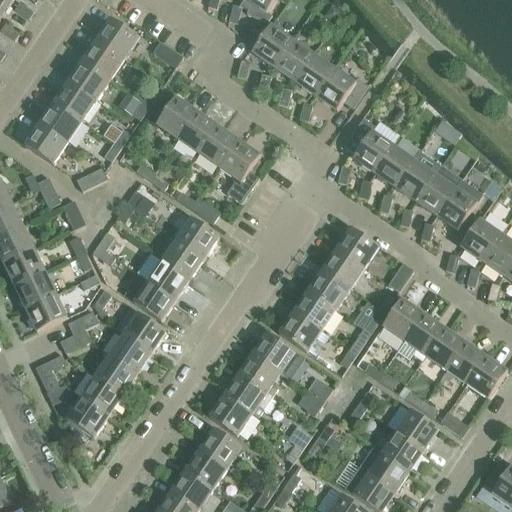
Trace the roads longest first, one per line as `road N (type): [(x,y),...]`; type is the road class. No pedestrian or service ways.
road 1 (residential): [(104,511),(310,187)]
road 2 (residential): [(321,168),(204,86),(224,47),(151,0)]
road 3 (residential): [(511,334),(310,187)]
road 4 (residential): [(66,511),(0,377)]
road 5 (residential): [(0,102),(77,0)]
